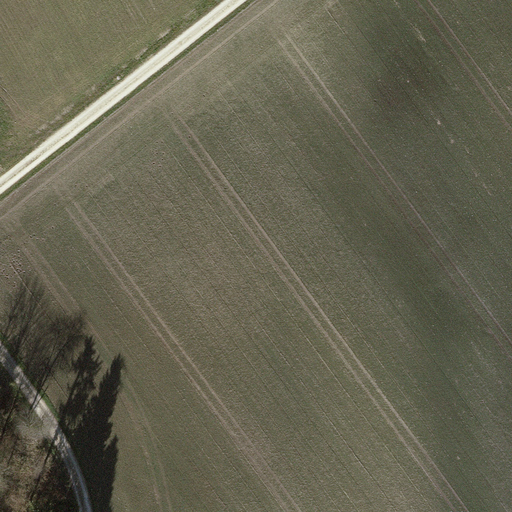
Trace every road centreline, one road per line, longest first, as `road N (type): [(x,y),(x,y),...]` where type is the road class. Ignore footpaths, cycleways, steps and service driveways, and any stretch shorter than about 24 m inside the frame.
road 1 (track): [(0,186),(236,0)]
road 2 (track): [(0,349),(61,441),(81,511)]
